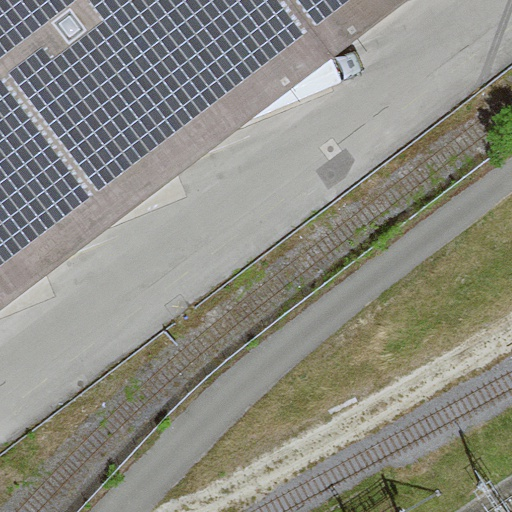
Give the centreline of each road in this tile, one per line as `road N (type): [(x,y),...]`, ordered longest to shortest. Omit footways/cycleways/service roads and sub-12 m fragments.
road 1 (track): [(511,171),(338,308),(176,451),(122,511)]
road 2 (track): [(187,511),(511,338)]
